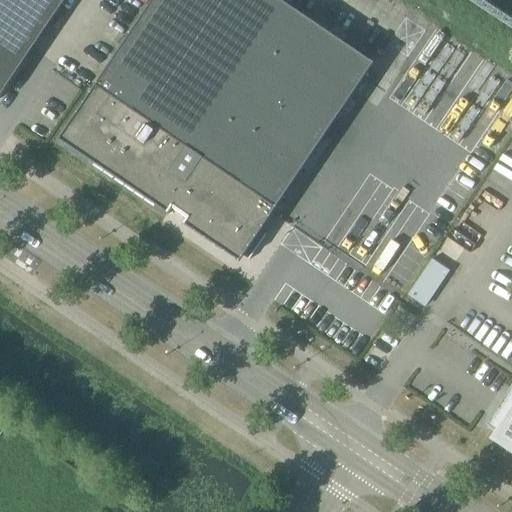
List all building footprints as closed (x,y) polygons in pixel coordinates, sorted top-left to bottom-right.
[(0,0),(0,97),(65,0),(0,0)] [(184,216),(188,219),(183,226),(239,264),(244,257),(249,261),(266,235),(261,232),(272,215),(373,65),(277,0),(153,0),(88,97),(58,141),(168,215),(172,208),(177,211),(175,214),(182,218),(184,216)] [(413,287),(431,300),(450,272),(432,260),(413,287)] [(431,300),(413,287),(406,297),(425,309),(431,300)] [(511,385),(489,420),(485,426),(511,444),(511,385)]
